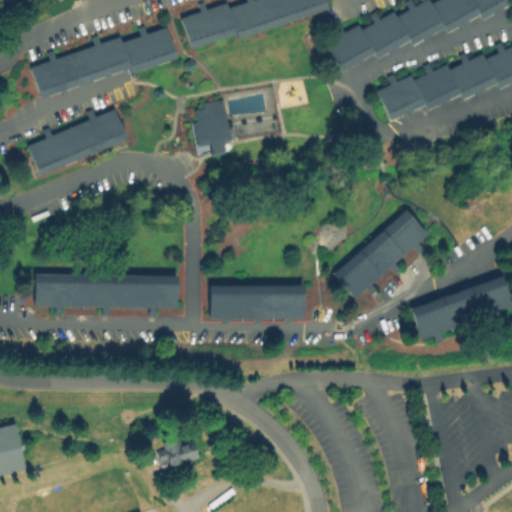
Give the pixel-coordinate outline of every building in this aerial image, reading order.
[(191,50),(179,19),(197,12),(194,4),(201,2),(204,10),(225,2),(227,9),(244,3),(242,0),(326,0),(329,7),(238,41),(235,33),(191,50)] [(340,72),(323,44),(335,37),(331,30),(339,25),(343,32),(356,24),(360,30),(372,23),(367,15),(373,11),(378,19),(392,10),(396,16),(406,10),(402,2),(406,0),(408,0),(413,5),(421,0),(428,0),(430,3),(435,0),(511,0),(511,1),(481,20),(477,13),(445,33),(442,28),(412,46),(408,40),(377,59),(373,52),(340,72)] [(40,99),(28,68),(46,62),(43,53),(51,50),(54,60),(91,46),(88,38),(95,35),(98,44),(118,37),(121,43),(137,37),(134,28),(141,25),(145,35),(167,27),(178,58),(132,75),(129,67),(40,99)] [(511,82),(498,90),(495,83),(462,100),(459,94),(425,111),(422,105),(390,121),(375,91),(387,85),(383,78),(390,74),(394,82),(408,75),(411,80),(424,74),(420,67),(427,63),(431,71),(444,64),(447,70),(460,63),(456,56),(463,53),(467,61),(480,54),(483,59),(495,53),(491,46),(499,42),(503,50),(511,44),(511,82)] [(197,147),(190,123),(195,122),(192,112),(202,109),(200,104),(219,99),(230,139),(221,142),(223,149),(210,153),(208,143),(197,147)] [(38,178),(24,147),(43,139),(40,131),(47,128),(51,136),(86,121),(82,113),(90,110),(93,118),(113,109),(126,139),(38,178)] [(426,236),(416,245),(421,250),(415,256),(409,250),(393,264),(398,270),(391,276),(387,271),(369,286),(375,292),(369,297),(363,291),(352,300),(331,275),(405,211),(426,236)] [(175,309),(154,309),(154,317),(146,317),(146,308),(106,308),(106,318),(98,318),(98,308),(60,308),(60,317),(52,317),(52,308),(32,308),(32,275),(175,275),(175,309)] [(511,307),(499,312),(502,319),(494,322),(491,314),(470,322),(472,328),(464,332),(461,324),(438,333),(441,341),(434,344),(431,336),(420,340),(409,311),(501,276),(511,307)] [(207,319),(207,287),(304,286),(304,319),(291,319),(291,323),(281,323),(281,319),(258,319),(258,323),(250,323),(250,318),(227,319),(227,324),(219,324),(219,319),(207,319)] [(0,475),(0,426),(14,423),(25,469),(0,475)] [(197,458),(167,469),(166,464),(158,466),(153,453),(161,450),(159,444),(176,438),(179,447),(191,442),(197,458)]
